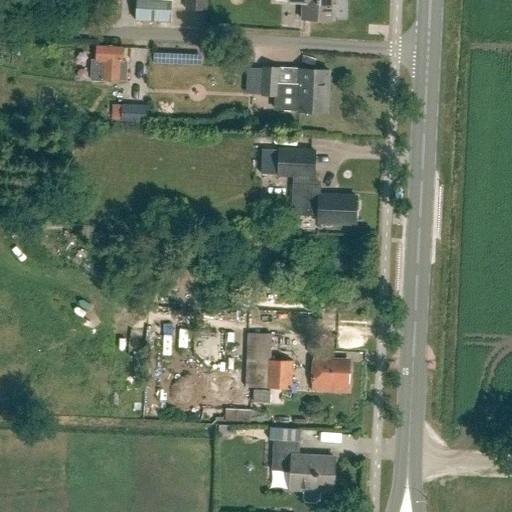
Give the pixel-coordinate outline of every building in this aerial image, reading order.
[(171,22),(172,0),(136,0),(135,20),(171,22)] [(206,10),(206,0),(184,0),(184,9),(206,10)] [(280,0),(280,1),(292,1),(292,3),(303,3),(302,19),(331,21),(331,4),(334,4),(334,0),(280,0)] [(90,60),(89,79),(103,80),(118,81),(126,82),(128,62),(122,62),(123,47),(95,46),(94,60),(94,61),(90,60)] [(275,110),(326,113),(329,71),(265,68),(263,96),(276,96),(275,110)] [(125,104),(124,122),(146,123),(147,106),(125,104)] [(358,203),(355,200),(355,197),(319,195),(320,185),(318,185),(318,183),(317,181),(316,180),(315,178),(313,177),(314,151),(278,150),(277,176),(292,176),(291,215),(317,217),(317,223),(354,225),(355,212),(357,209),(358,203)] [(291,390),(293,361),(270,360),(271,334),(247,333),(245,388),(291,390)] [(348,392),(349,363),(345,363),(346,359),(313,358),(312,390),(348,392)] [(249,410),(226,409),(225,420),(249,422),(249,410)] [(332,492),(334,457),(299,456),(299,442),(274,440),(272,471),(291,472),(290,490),(305,490),(304,499),(307,502),(315,502),(318,499),(319,491),(332,492)]
